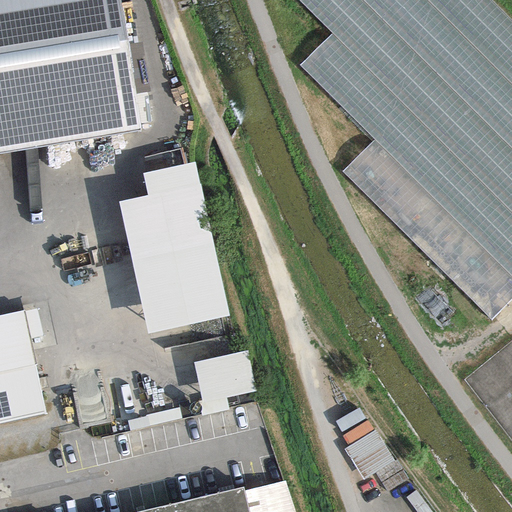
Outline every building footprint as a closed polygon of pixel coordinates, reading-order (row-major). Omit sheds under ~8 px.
[(0,0),(0,152),(140,130),(119,0),(0,0)] [(511,146),(365,0),(290,0),(332,44),(511,229),(511,146)] [(511,90),(420,0),(365,0),(511,146),(511,90)] [(511,17),(494,0),(420,0),(511,90),(511,17)] [(376,145),(511,281),(511,229),(332,44),(304,71),(376,145)] [(511,305),(511,281),(376,145),(345,176),(493,325),(511,305)] [(147,335),(229,316),(194,163),(142,174),(147,197),(117,204),(147,335)] [(0,315),(0,423),(45,414),(23,311),(0,315)] [(257,391),(248,351),(193,363),(202,402),(198,403),(201,416),(227,410),(225,399),(257,391)] [(370,413),(341,429),(364,471),(393,456),(370,413)] [(294,511),(284,482),(242,491),(247,511),(294,511)] [(247,511),(242,491),(241,488),(140,511),(247,511)]
